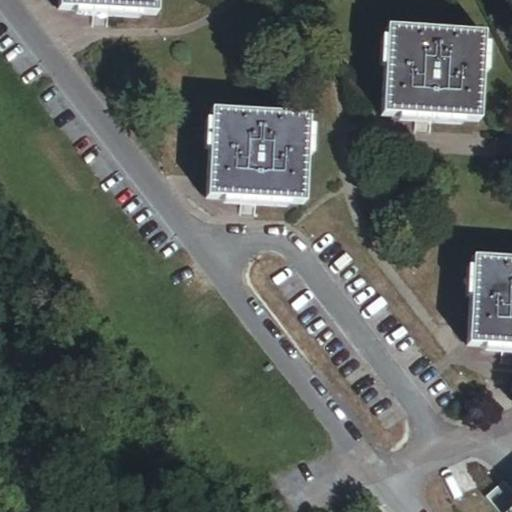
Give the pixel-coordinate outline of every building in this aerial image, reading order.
[(155,16),(156,0),(61,0),(61,10),(155,16)] [(380,116),(479,123),(484,35),(385,28),(380,116)] [(213,208),(310,214),(316,130),(218,124),(213,208)] [(474,360),(511,361),(511,276),(480,274),(474,360)] [(490,511),(511,511),(511,504),(506,498),(490,511)]
